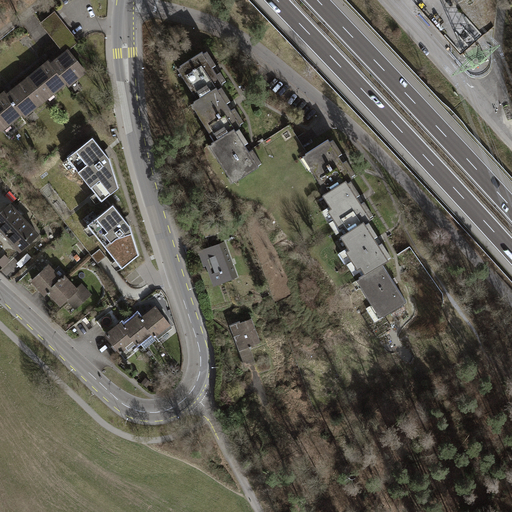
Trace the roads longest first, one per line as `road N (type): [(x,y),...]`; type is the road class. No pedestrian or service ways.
road 1 (secondary): [(0,289),(129,407),(172,408),(198,378),(199,345),(133,120),(125,3)]
road 2 (unclassified): [(125,3),(192,15),(258,49),(365,138),(511,299)]
road 3 (motorway): [(276,0),(511,252)]
road 4 (motorway): [(511,207),(318,0)]
road 5 (unclassified): [(390,0),(479,101),(495,84),(503,0)]
road 6 (track): [(190,393),(260,511)]
